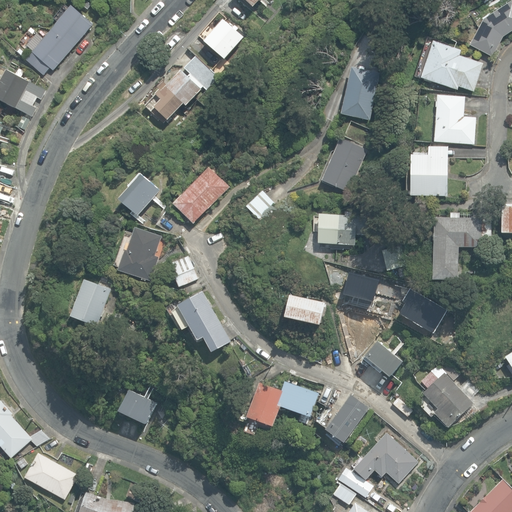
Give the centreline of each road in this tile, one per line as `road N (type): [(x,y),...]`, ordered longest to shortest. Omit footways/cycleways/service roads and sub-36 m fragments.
road 1 (residential): [(8,320),(25,228),(62,136),(178,0)]
road 2 (residential): [(455,468),(380,404),(267,347),(219,290),(200,245)]
road 3 (residential): [(226,511),(154,460),(103,442),(50,409),(12,346),(8,320)]
